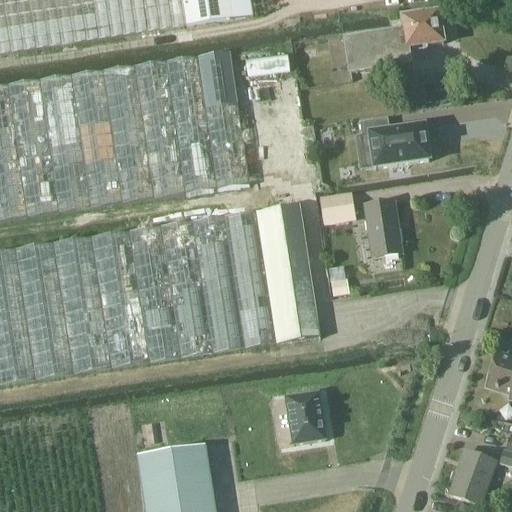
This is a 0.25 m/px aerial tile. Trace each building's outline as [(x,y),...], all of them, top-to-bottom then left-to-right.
[(0,0),(0,57),(252,20),(249,0),(241,0),(230,2),(229,0),(0,0)] [(445,47),(440,14),(400,20),(402,33),(344,42),(349,76),(411,67),(409,52),(445,47)] [(231,55),(0,89),(0,224),(250,188),(231,55)] [(249,76),(292,71),(290,55),(247,61),(249,76)] [(447,79),(424,83),(427,102),(450,98),(447,79)] [(387,122),(361,126),(363,138),(363,139),(370,138),(375,171),(375,172),(430,164),(425,129),(389,134),(387,122)] [(355,224),(351,197),(319,201),(323,229),(355,224)] [(402,256),(395,204),(364,209),(371,261),(402,256)] [(0,254),(0,389),(320,340),(301,209),(257,215),(0,254)] [(333,283),(335,296),(350,294),(347,280),(333,283)] [(511,400),(511,361),(498,357),(493,371),(489,375),(487,381),(489,386),(488,388),(511,395),(511,400)] [(319,395),(286,400),(293,448),(326,443),(319,395)] [(215,511),(206,449),(138,459),(146,511),(215,511)] [(451,476),(447,489),(449,494),(451,495),(451,497),(481,508),(497,464),(466,453),(459,474),(457,474),(451,476)] [(511,469),(511,455),(503,453),(500,466),(511,469)]
